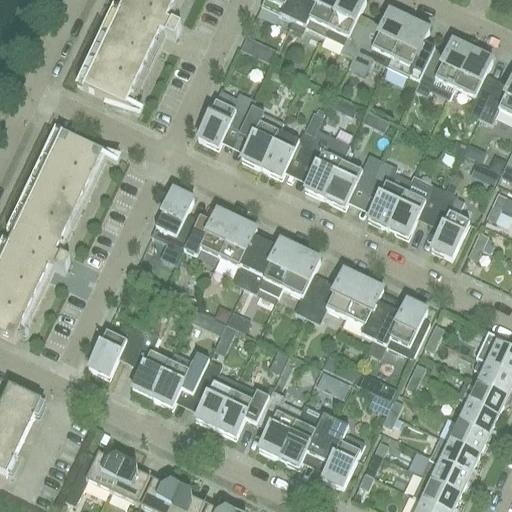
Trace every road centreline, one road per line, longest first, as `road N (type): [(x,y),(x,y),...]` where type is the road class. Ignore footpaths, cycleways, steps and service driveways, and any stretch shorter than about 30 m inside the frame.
road 1 (residential): [(511,328),(171,156)]
road 2 (residential): [(305,511),(56,392)]
road 3 (residential): [(56,392),(171,156)]
road 4 (residential): [(171,156),(242,0)]
road 5 (residential): [(171,156),(37,95)]
